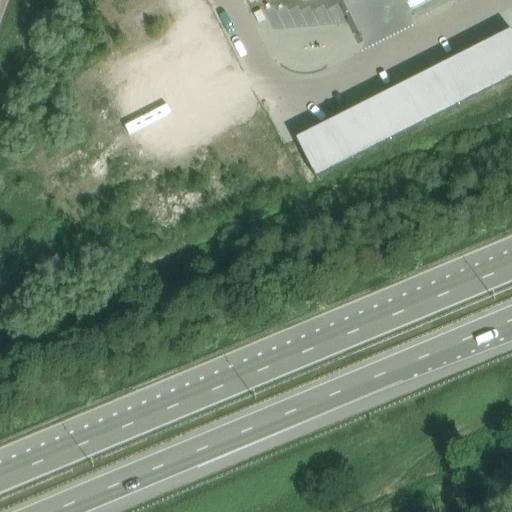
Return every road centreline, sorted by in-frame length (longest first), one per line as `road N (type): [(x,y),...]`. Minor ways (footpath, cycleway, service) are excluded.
road 1 (trunk): [(511,266),(0,478)]
road 2 (trunk): [(55,511),(511,321)]
road 3 (unclassified): [(493,0),(331,81),(296,88),(266,74),(227,0)]
